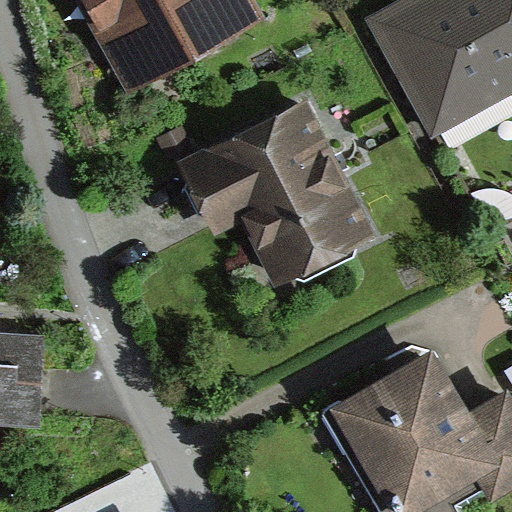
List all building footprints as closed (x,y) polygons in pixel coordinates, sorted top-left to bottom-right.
[(103,0),(142,75),(161,0),(103,0)] [(241,0),(161,0),(142,75),(252,20),(241,0)] [(511,0),(426,0),(391,19),(451,134),(511,102),(511,0)] [(511,102),(451,134),(493,215),(511,204),(511,102)] [(309,110),(184,170),(202,207),(211,225),(248,210),(288,287),(377,242),(309,110)] [(0,424),(46,426),(48,339),(0,338),(0,424)] [(400,381),(338,413),(389,511),(510,511),(511,511),(511,401),(480,418),(448,356),(400,381)]
